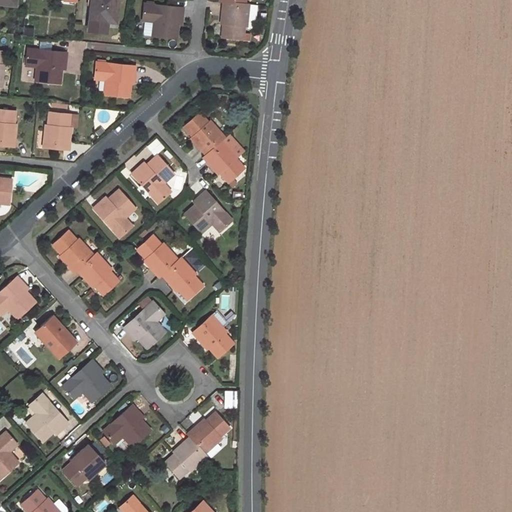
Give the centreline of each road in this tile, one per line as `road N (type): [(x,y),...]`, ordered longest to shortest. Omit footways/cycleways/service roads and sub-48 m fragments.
road 1 (unclassified): [(277,71),(258,278),(252,511)]
road 2 (residential): [(148,390),(158,405),(177,411),(194,403),(202,386),(198,368),(182,357),(163,358),(150,371)]
road 3 (residential): [(16,239),(95,332)]
